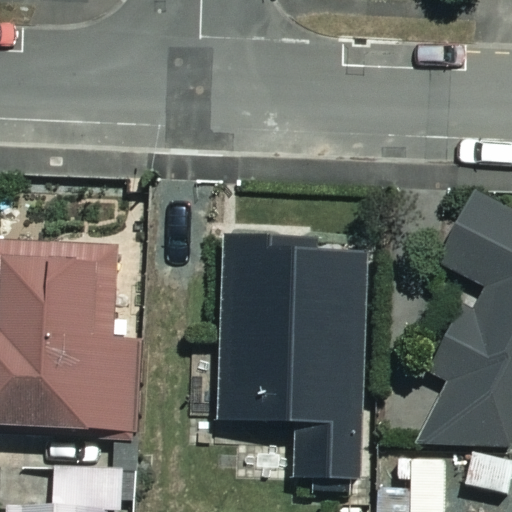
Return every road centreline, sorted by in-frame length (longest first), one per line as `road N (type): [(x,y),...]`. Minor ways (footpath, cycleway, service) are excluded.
road 1 (residential): [(511,104),(200,92)]
road 2 (residential): [(200,92),(0,85)]
